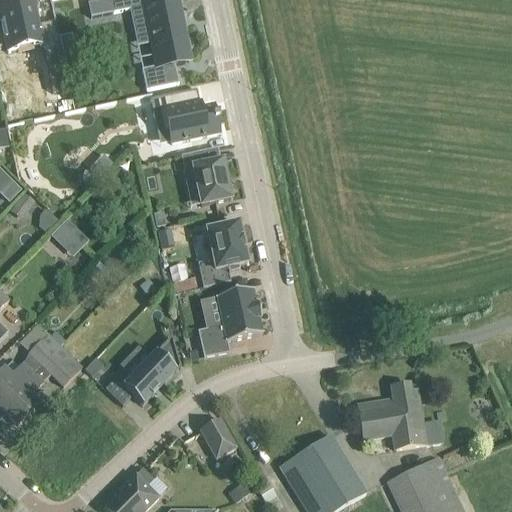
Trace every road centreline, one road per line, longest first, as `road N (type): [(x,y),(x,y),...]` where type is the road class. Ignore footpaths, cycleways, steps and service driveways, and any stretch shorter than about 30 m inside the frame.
road 1 (residential): [(292,364),(213,0)]
road 2 (residential): [(76,511),(173,410),(236,374),(292,364)]
road 3 (residential): [(292,364),(472,336),(511,321)]
